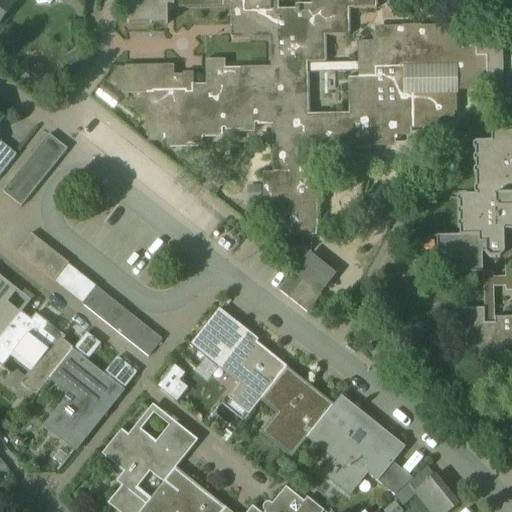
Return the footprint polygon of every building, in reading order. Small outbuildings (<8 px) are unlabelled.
[(13,0),(0,0),(0,25),(17,3),(13,0)] [(173,0),(173,8),(172,8),(172,10),(237,9),(238,39),(270,38),(271,69),(271,95),(241,96),(241,70),(226,70),(224,70),(224,78),(206,78),(206,87),(192,87),(192,82),(183,82),(183,76),(174,76),(174,67),(125,68),(125,93),(152,93),(153,121),(146,121),(146,140),(164,139),(164,144),(204,143),(204,133),(224,133),(224,128),(256,128),(256,122),(271,122),(273,174),(262,175),(263,204),(289,203),(289,231),(318,231),(318,203),(323,202),(323,184),(315,185),(315,168),(299,168),(299,144),(328,143),(329,153),(371,152),(371,142),(398,142),(398,132),(413,131),(413,125),(413,86),(406,86),(405,70),(405,69),(376,70),(376,79),(359,79),(349,80),(350,115),(309,116),(308,64),(326,64),(325,38),(350,38),(349,11),(377,11),(376,0),(326,0),(327,1),(311,1),(311,5),(295,6),(295,11),(279,11),(278,0),(173,0)] [(130,0),(127,25),(150,25),(150,27),(168,26),(167,8),(172,8),(173,8),(173,0),(130,0)] [(502,40),(485,26),(474,26),(474,35),(476,35),(476,58),(487,58),(488,81),(503,81),(502,40)] [(421,33),(421,27),(402,28),(402,34),(373,34),(373,44),(358,44),(359,79),(376,79),(376,70),(405,69),(405,70),(455,69),(456,88),(488,87),(488,81),(487,58),(476,58),(476,35),(474,35),(450,35),(450,33),(421,33)] [(226,70),(225,61),(205,62),(206,78),(224,78),(224,70),(226,70)] [(271,69),(241,70),(241,96),(271,95),(271,69)] [(455,69),(405,70),(406,86),(413,86),(413,125),(441,125),(440,114),(457,114),(456,88),(455,69)] [(459,199),(460,238),(444,239),(445,257),(440,257),(440,256),(438,256),(439,268),(448,276),(483,275),(482,256),(485,256),(490,261),(500,261),(504,256),(504,234),(511,233),(511,136),(511,135),(493,136),(493,145),(475,146),(476,199),(459,199)] [(68,151),(49,136),(41,146),(60,161),(68,151)] [(0,143),(0,177),(16,157),(0,143)] [(60,161),(41,146),(34,156),(52,171),(60,161)] [(52,171),(34,156),(26,165),(45,180),(52,171)] [(45,180),(26,165),(19,174),(37,189),(45,180)] [(37,189),(19,174),(11,184),(30,199),(37,189)] [(30,199),(11,184),(3,194),(22,209),(30,199)] [(41,243),(31,235),(17,253),(26,260),(26,261),(41,243)] [(41,243),(26,261),(36,269),(51,250),(41,243)] [(51,250),(36,269),(45,276),(60,258),(51,250)] [(337,274),(309,254),(293,275),(293,276),(295,274),(322,294),(337,274)] [(70,265),(60,258),(45,276),(54,284),(69,266),(70,265)] [(69,266),(54,284),(83,306),(97,289),(69,266)] [(322,294),(295,274),(293,276),(280,293),(307,315),(323,295),(322,294)] [(0,281),(0,342),(19,318),(10,311),(8,310),(6,311),(4,314),(0,310),(0,302),(9,292),(9,291),(9,289),(8,288),(0,281)] [(97,289),(83,306),(92,314),(106,296),(97,289)] [(115,303),(106,296),(92,314),(101,321),(115,303)] [(115,303),(101,321),(111,329),(124,312),(115,303)] [(287,370),(245,336),(243,337),(226,323),(229,319),(219,310),(190,347),(219,370),(220,369),(245,390),(237,399),(253,411),(262,400),(287,370)] [(511,320),(495,321),(495,326),(485,326),(484,311),(455,312),(456,332),(462,332),(462,357),(483,356),(483,370),(492,378),(511,377),(511,359),(511,344),(511,343),(511,320)] [(134,319),(124,312),(111,329),(120,336),(134,319)] [(31,322),(22,315),(19,318),(0,342),(0,367),(4,370),(16,355),(34,370),(21,386),(36,399),(51,380),(72,355),(62,347),(67,340),(62,336),(56,342),(47,334),(52,328),(37,316),(31,322)] [(143,326),(134,319),(120,336),(130,344),(143,326)] [(143,326),(130,344),(139,351),(153,334),(143,326)] [(90,358),(100,343),(86,333),(76,349),(90,358)] [(162,341),(153,334),(139,351),(148,358),(162,341)] [(112,387),(72,355),(51,380),(73,397),(48,428),(72,448),(88,429),(92,433),(114,405),(104,397),(112,387)] [(334,407),(287,370),(262,400),(278,414),(263,432),(294,457),(309,438),(334,407)] [(401,450),(339,400),(334,407),(309,438),(343,466),(331,481),(349,495),(366,474),(375,481),(390,462),(391,462),(401,450)] [(176,430),(161,449),(141,433),(133,443),(121,433),(106,453),(130,472),(128,475),(129,476),(123,483),(130,488),(136,493),(137,491),(150,475),(163,485),(174,471),(195,445),(176,430)] [(391,462),(390,462),(375,481),(395,497),(407,486),(413,480),(391,462)] [(413,480),(407,486),(414,495),(434,478),(426,469),(413,480)] [(150,502),(142,511),(223,511),(224,511),(174,471),(163,485),(150,502)] [(434,478),(414,495),(428,511),(452,511),(458,507),(434,478)] [(130,488),(116,506),(124,511),(142,511),(150,502),(137,491),(136,493),(130,488)] [(268,502),(262,510),(264,511),(257,511),(253,508),(249,511),(314,511),(287,489),(273,506),(268,502)] [(403,511),(397,502),(385,510),(385,511),(403,511)]
